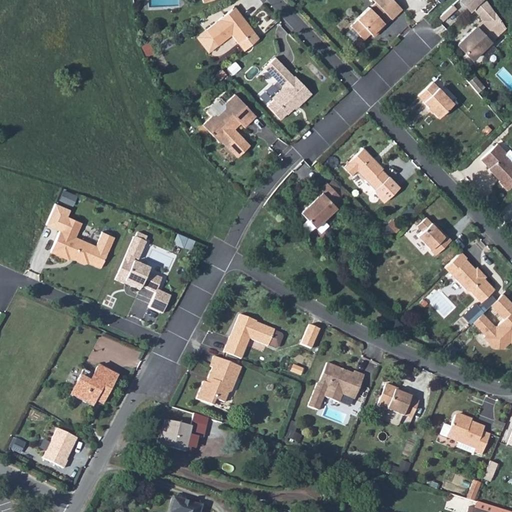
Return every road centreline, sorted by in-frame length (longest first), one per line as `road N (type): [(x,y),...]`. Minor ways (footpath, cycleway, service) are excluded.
road 1 (residential): [(223,254),(330,318),(488,386),(511,388)]
road 2 (unknown): [(112,443),(322,511)]
road 3 (residential): [(511,249),(362,94)]
road 4 (residential): [(223,254),(279,173),(362,94)]
road 5 (residential): [(75,508),(168,345)]
road 6 (residential): [(168,345),(17,280),(0,280)]
road 7 (residential): [(362,94),(273,0)]
